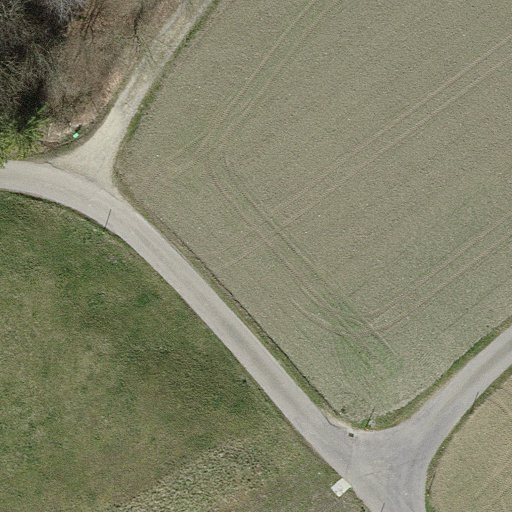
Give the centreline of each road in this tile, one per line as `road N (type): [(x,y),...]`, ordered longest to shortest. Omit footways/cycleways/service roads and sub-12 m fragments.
road 1 (unclassified): [(374,484),(154,236),(87,193),(0,172)]
road 2 (track): [(87,193),(109,133),(210,0)]
road 3 (unclassified): [(511,345),(374,484)]
